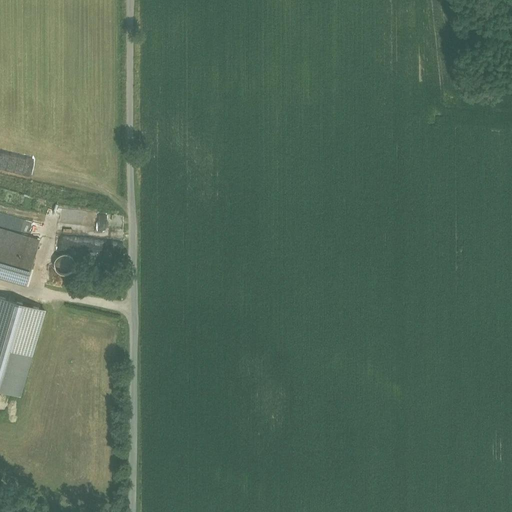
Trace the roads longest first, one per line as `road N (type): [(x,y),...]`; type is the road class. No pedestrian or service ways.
road 1 (track): [(131,511),(134,0)]
road 2 (track): [(0,285),(131,309)]
